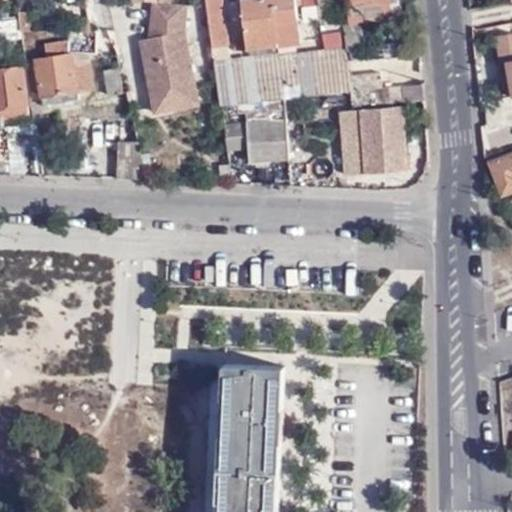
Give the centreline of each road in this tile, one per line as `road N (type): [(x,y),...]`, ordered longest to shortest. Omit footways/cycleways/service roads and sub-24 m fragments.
road 1 (residential): [(0,197),(456,212)]
road 2 (tertiary): [(456,212),(459,511)]
road 3 (tertiary): [(440,0),(456,212)]
